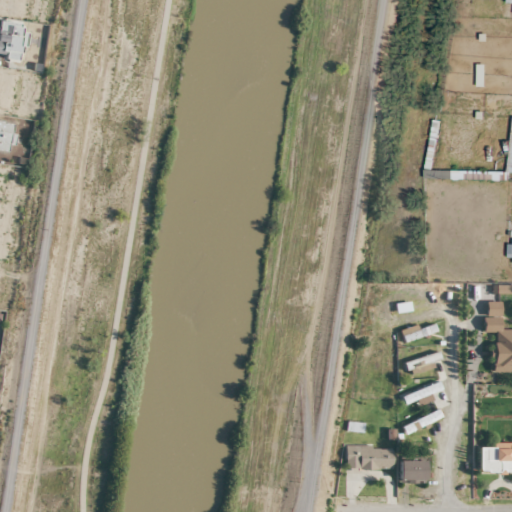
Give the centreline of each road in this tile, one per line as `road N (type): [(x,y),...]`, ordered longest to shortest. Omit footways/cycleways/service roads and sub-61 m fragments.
road 1 (track): [(304,511),(382,0)]
road 2 (track): [(6,511),(81,0)]
road 3 (residential): [(511,511),(337,510)]
